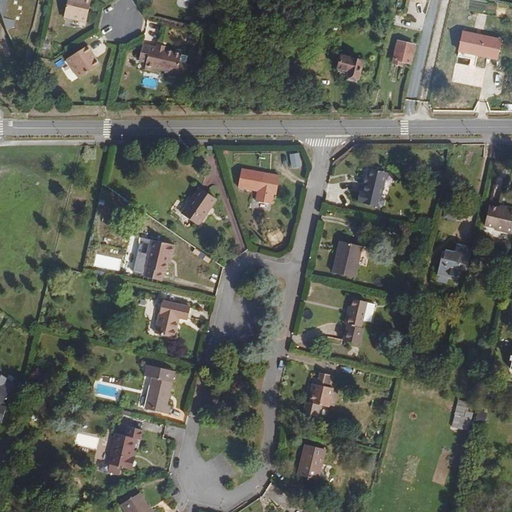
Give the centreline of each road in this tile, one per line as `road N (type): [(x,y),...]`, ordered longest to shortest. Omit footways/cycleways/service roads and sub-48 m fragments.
road 1 (residential): [(299,275),(271,390),(263,470),(249,491),(208,497),(189,476),(213,347)]
road 2 (primary): [(326,127),(0,127)]
road 3 (primary): [(511,127),(326,127)]
road 4 (residential): [(326,127),(299,275)]
road 5 (residential): [(299,275),(244,263),(230,277),(213,347)]
